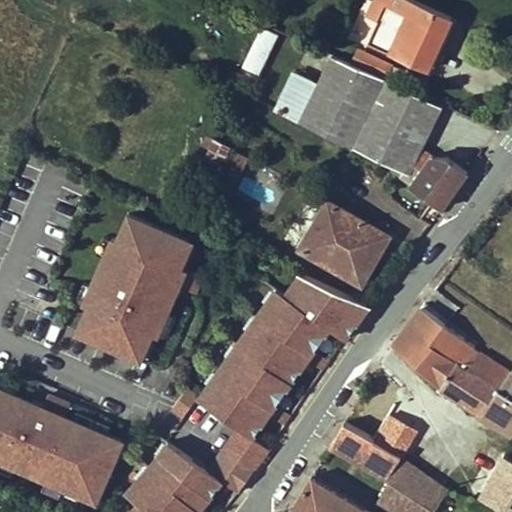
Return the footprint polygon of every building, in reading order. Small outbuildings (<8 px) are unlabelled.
[(427,69),(452,17),(414,0),(375,0),(368,15),(378,20),(368,42),(427,69)] [(261,76),(276,33),(257,27),(242,70),(261,76)] [(392,64),(359,49),(354,61),(386,77),(392,64)] [(420,146),(440,105),(386,79),(332,55),(318,83),(294,71),(276,109),(300,120),(351,146),(394,166),(392,170),(413,183),(411,185),(432,201),(420,217),(430,224),(436,215),(442,208),(463,177),(433,155),(420,146)] [(402,82),(406,71),(392,64),(386,77),(387,77),(387,78),(388,76),(402,82)] [(215,178),(231,146),(214,137),(198,169),(215,178)] [(243,167),(248,156),(236,149),(230,160),(243,167)] [(468,171),(448,156),(433,155),(463,177),(468,171)] [(231,192),(243,167),(230,160),(219,185),(231,192)] [(369,257),(384,232),(328,199),(300,248),(362,283),(375,260),(369,257)] [(147,369),(195,245),(118,215),(70,339),(147,369)] [(211,242),(215,233),(202,227),(197,237),(211,242)] [(375,260),(390,235),(384,232),(369,257),(375,260)] [(342,334),(353,319),(344,314),(335,308),(325,302),(314,318),(323,324),(333,330),(342,334)] [(475,346),(457,333),(422,307),(393,344),(413,362),(440,386),(460,364),(460,363),(474,347),(475,346)] [(469,370),(481,353),(474,347),(460,363),(460,364),(469,370)] [(511,372),(493,361),(481,353),(469,370),(499,389),(506,379),(511,372)] [(511,396),(499,389),(469,370),(460,364),(440,386),(441,387),(463,403),(479,413),(493,392),(511,406),(511,396)] [(372,440),(394,400),(393,399),(401,387),(381,368),(380,368),(376,374),(368,386),(344,423),(372,440)] [(511,382),(506,379),(499,389),(511,396),(511,382)] [(0,469),(97,508),(124,442),(0,391),(0,469)] [(511,406),(493,392),(479,413),(482,415),(511,433),(511,406)] [(401,455),(425,420),(410,411),(395,402),(374,440),(401,455)] [(273,446),(282,426),(266,419),(257,439),(273,446)] [(434,511),(448,489),(401,457),(372,440),(344,423),(330,447),(389,481),(378,501),(393,511),(434,511)] [(511,511),(511,457),(504,453),(481,495),(511,511)] [(374,511),(312,475),(289,511),(374,511)] [(165,511),(171,502),(150,491),(137,511),(165,511)]
